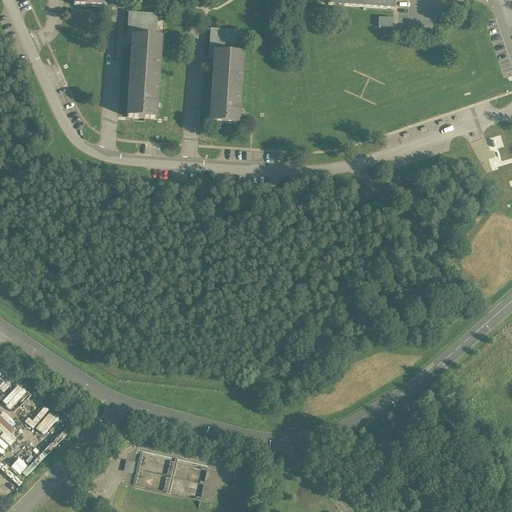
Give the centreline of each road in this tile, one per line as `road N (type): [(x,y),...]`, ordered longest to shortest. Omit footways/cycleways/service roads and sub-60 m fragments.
road 1 (unclassified): [(286,440),(347,427),(407,390),(511,301)]
road 2 (unclassified): [(124,403),(255,440),(286,440)]
road 3 (residential): [(124,403),(19,511)]
road 4 (unclassified): [(0,324),(124,403)]
